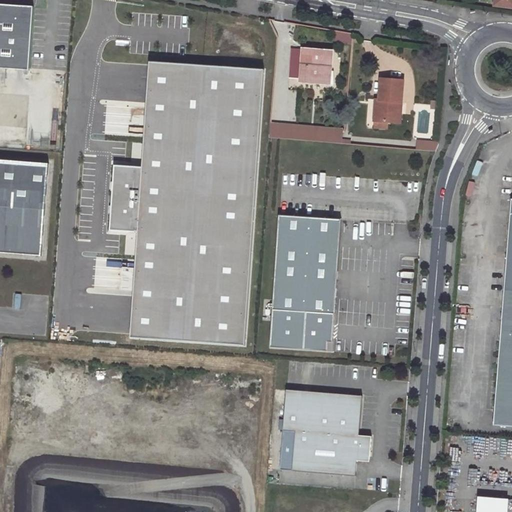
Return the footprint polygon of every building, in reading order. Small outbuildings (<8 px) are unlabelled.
[(0,5),(0,68),(25,70),(29,7),(0,5)] [(333,51),(303,49),(300,79),(330,81),(333,51)] [(267,66),(151,57),(144,164),(115,162),(110,231),(137,233),(130,334),(247,343),(267,66)] [(375,100),(373,121),(376,121),(386,122),(396,123),(397,107),(400,107),(402,81),(380,79),(378,100),(375,100)] [(269,122),(268,137),(341,143),(342,127),(269,122)] [(416,139),(415,149),(436,151),(437,141),(416,139)] [(45,164),(0,159),(0,252),(37,255),(45,164)] [(511,204),(495,424),(511,425),(511,204)] [(281,216),(271,346),(332,351),(342,221),(281,216)] [(363,396),(287,389),(284,430),(296,431),(294,457),(293,471),(356,476),(358,461),(365,461),(365,456),(370,457),(372,436),(360,435),(363,396)] [(296,431),(284,430),(282,456),(294,457),(296,431)] [(505,511),(506,498),(475,495),(473,511),(505,511)]
